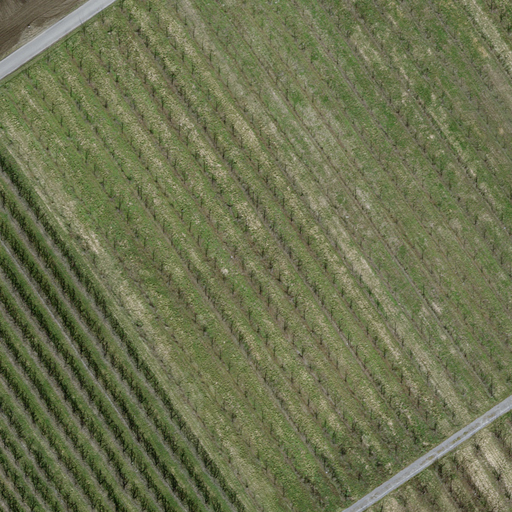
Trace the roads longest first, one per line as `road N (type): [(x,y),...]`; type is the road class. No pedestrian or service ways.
road 1 (track): [(344,511),(511,397)]
road 2 (unclassified): [(0,69),(101,0)]
